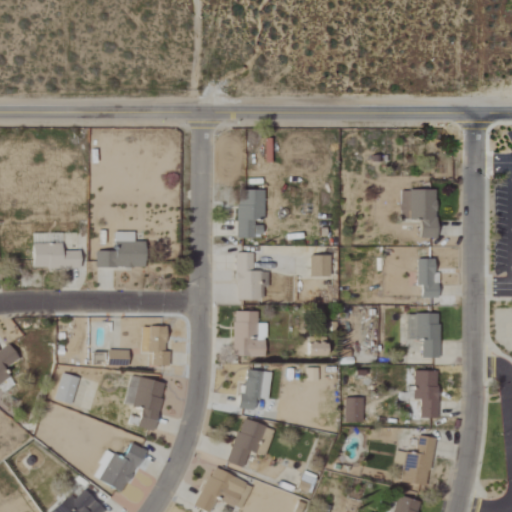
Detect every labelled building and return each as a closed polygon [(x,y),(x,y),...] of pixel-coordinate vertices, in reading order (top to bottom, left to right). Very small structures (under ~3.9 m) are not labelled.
[(263,191),(237,191),(237,239),(253,239),(253,221),(263,221),(263,191)] [(436,239),(435,191),(399,191),(400,220),(419,220),(419,239),(436,239)] [(144,268),(144,243),(133,243),(133,233),(113,233),(114,252),(95,252),(96,269),(144,268)] [(60,244),(32,245),(32,269),(79,269),(78,252),(60,252),(60,244)] [(236,254),(234,301),(259,302),(259,272),(252,272),(252,254),(236,254)] [(309,278),(329,278),(328,256),(308,257),(309,278)] [(416,287),(421,287),(421,299),(437,299),(437,285),(433,285),(433,260),(416,260),(416,287)] [(232,357),(264,358),(264,324),(256,324),(256,313),(232,312),(232,357)] [(438,315),(405,315),(405,341),(421,340),(421,359),(438,359),(438,315)] [(140,338),(140,353),(151,354),(151,367),(168,367),(168,353),(164,353),(165,328),(147,327),(147,338),(140,338)] [(307,356),(326,355),(326,344),(307,345),(307,356)] [(0,351),(0,384),(9,379),(3,370),(18,360),(9,346),(0,351)] [(316,369),(305,369),(305,382),(316,382),(316,369)] [(270,374),(245,371),(244,386),(240,386),(237,409),(254,411),(255,400),(267,401),(270,374)] [(437,372),(413,372),(413,401),(419,401),(419,419),(437,419),(437,372)] [(70,405),(77,380),(60,375),(53,400),(70,405)] [(163,384),(132,378),(129,392),(126,391),(123,405),(140,409),(136,428),(153,431),(163,384)] [(361,423),(361,399),(343,399),(343,423),(361,423)] [(226,464),(242,469),(247,451),(264,457),(272,430),(240,420),(226,464)] [(433,439),(416,437),(414,455),(394,452),(392,465),(402,466),(399,483),(426,487),(433,439)] [(92,479),(122,494),(143,451),(129,444),(121,460),(105,452),(92,479)] [(244,482),(210,469),(194,508),(204,511),(210,511),(215,501),(234,508),(244,482)] [(74,500),(69,495),(50,511),(102,511),(83,491),(74,500)] [(416,511),(419,503),(397,497),(395,503),(388,501),(386,511),(385,511),(416,511)]
